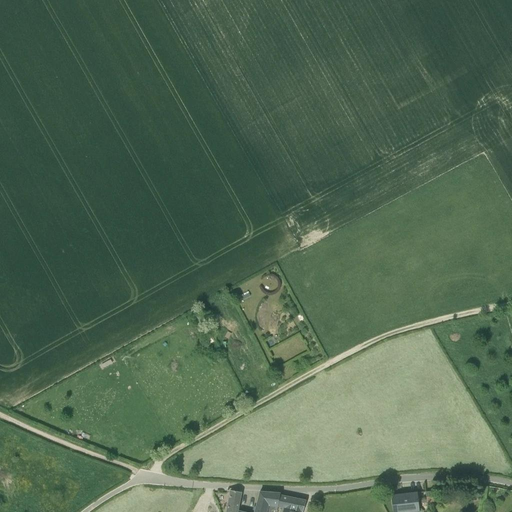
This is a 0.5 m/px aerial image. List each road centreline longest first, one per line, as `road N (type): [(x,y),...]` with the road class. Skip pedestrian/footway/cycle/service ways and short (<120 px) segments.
road 1 (track): [(149,476),(168,453),(378,337),(511,303)]
road 2 (unclassified): [(511,484),(446,476),(291,489),(149,476)]
road 3 (track): [(149,476),(0,414)]
